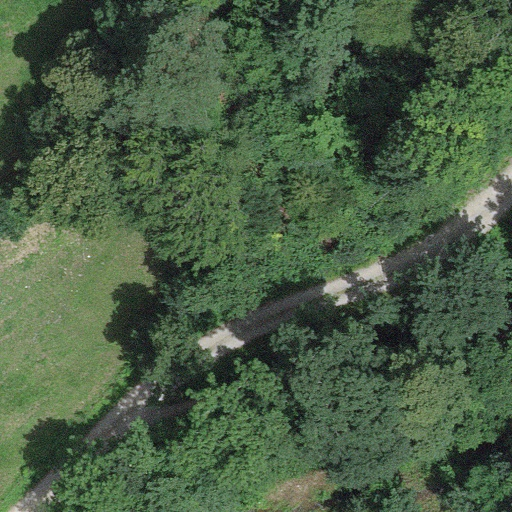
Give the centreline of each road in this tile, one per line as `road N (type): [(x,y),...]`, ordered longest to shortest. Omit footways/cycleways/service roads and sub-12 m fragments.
road 1 (track): [(511,209),(257,314),(179,366),(72,457)]
road 2 (track): [(127,417),(511,354)]
